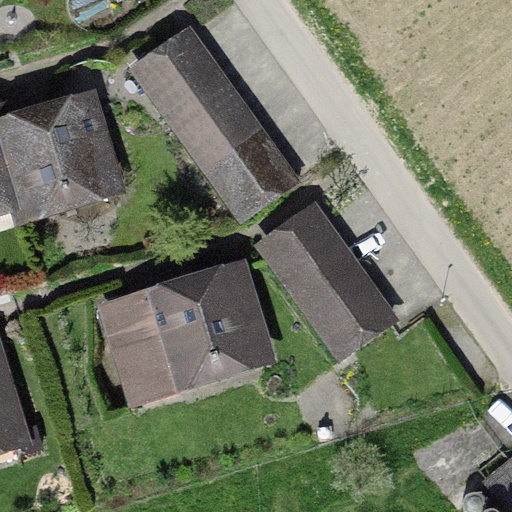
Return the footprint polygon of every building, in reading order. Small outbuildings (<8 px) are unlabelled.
[(131,74),(157,110),(215,69),(189,33),(131,74)] [(157,110),(210,185),(269,144),(215,69),(157,110)] [(127,199),(96,97),(0,126),(0,149),(21,217),(25,230),(127,199)] [(300,188),(269,144),(210,185),(242,229),(300,188)] [(0,149),(0,223),(21,217),(0,149)] [(315,212),(260,250),(293,298),(348,258),(315,212)] [(387,312),(348,258),(293,298),(332,352),(387,312)] [(244,266),(110,308),(140,401),(274,358),(244,266)] [(0,365),(0,464),(28,455),(0,365)] [(511,511),(511,462),(480,490),(498,511),(511,511)]
